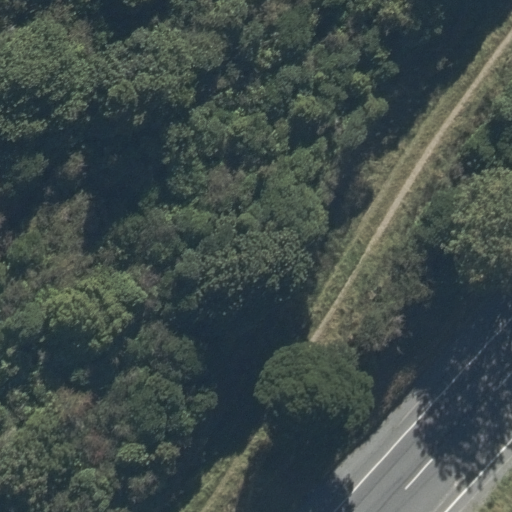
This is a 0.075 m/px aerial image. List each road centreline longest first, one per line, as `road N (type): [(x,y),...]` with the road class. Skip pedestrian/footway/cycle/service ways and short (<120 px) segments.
road 1 (track): [(189,511),(511,11)]
road 2 (unclassified): [(393,511),(511,380)]
